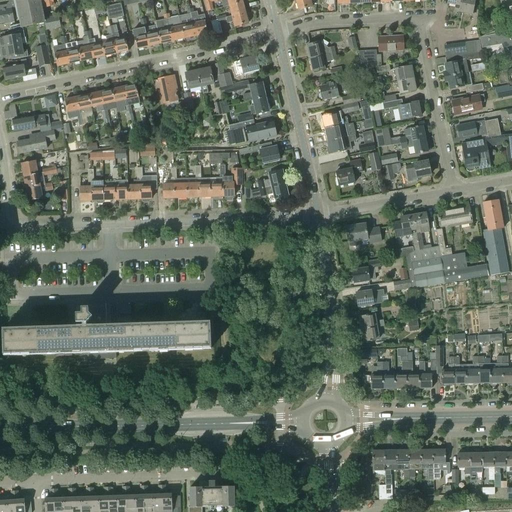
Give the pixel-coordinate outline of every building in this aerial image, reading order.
[(14,0),(18,14),(19,20),(20,28),(43,24),(45,30),(52,29),(50,19),(43,20),(40,5),(47,3),(46,0),(14,0)] [(294,0),(298,11),(311,7),(310,2),(316,0),(315,0),(294,0)] [(447,0),(447,4),(455,5),(453,11),(458,12),(459,6),(460,6),(460,0),(447,0)] [(459,6),(458,12),(471,15),(474,0),(460,0),(460,6),(459,6)] [(242,2),(228,6),(231,16),(244,13),(242,2)] [(120,4),(105,7),(108,20),(123,17),(120,4)] [(95,10),(86,12),(87,18),(95,17),(94,15),(96,15),(96,16),(104,14),(103,7),(95,9),(95,10)] [(10,9),(0,10),(0,23),(3,23),(4,24),(13,23),(13,21),(19,20),(18,14),(11,15),(10,9)] [(231,16),(225,18),(226,20),(225,20),(226,23),(232,22),(233,27),(247,24),(244,13),(231,16)] [(187,14),(178,16),(180,26),(180,27),(183,39),(195,37),(191,18),(188,18),(187,14)] [(170,23),(167,23),(168,29),(169,29),(171,42),(183,39),(180,27),(180,26),(178,16),(169,18),(170,23)] [(197,17),(193,17),(191,18),(195,37),(207,34),(204,21),(198,23),(197,17)] [(155,22),(156,26),(160,44),(171,42),(169,29),(168,29),(167,23),(164,24),(163,20),(155,22)] [(213,31),(219,30),(217,22),(217,20),(211,21),(213,31)] [(145,23),(143,24),(148,47),(160,44),(156,26),(146,28),(145,23)] [(141,29),(132,31),(136,50),(148,47),(143,24),(140,24),(141,29)] [(503,28),(479,37),(481,48),(500,44),(507,61),(511,58),(511,30),(504,33),(503,28)] [(116,30),(111,31),(116,54),(128,51),(125,39),(119,40),(116,30)] [(9,37),(0,38),(0,48),(21,45),(20,38),(24,38),(22,31),(8,34),(9,37)] [(106,43),(101,44),(104,57),(116,54),(111,31),(108,32),(109,36),(105,37),(106,43)] [(90,36),(84,37),(85,41),(88,40),(89,46),(92,59),(104,57),(101,44),(95,45),(94,39),(91,40),(90,36)] [(353,37),(347,39),(349,50),(356,48),(353,37)] [(402,37),(377,38),(378,52),(403,51),(402,37)] [(60,53),(54,54),(57,67),(69,64),(64,41),(61,42),(62,46),(58,47),(60,53)] [(66,41),(64,41),(69,64),(80,62),(77,49),(72,50),(70,44),(67,45),(66,41)] [(318,43),(306,46),(309,59),(328,55),(335,53),(333,47),(326,49),(326,48),(319,43),(318,44),(318,43)] [(465,55),(463,43),(452,45),(454,57),(465,55)] [(21,45),(0,48),(0,55),(1,59),(12,57),(13,60),(27,57),(26,51),(22,51),(21,45)] [(45,46),(35,48),(39,67),(50,64),(45,46)] [(89,46),(77,49),(80,62),(92,59),(89,46)] [(380,55),(375,55),(375,51),(357,52),(360,64),(361,70),(360,71),(361,75),(367,73),(366,70),(374,68),(380,67),(380,55)] [(328,55),(309,59),(312,73),(324,70),(323,63),(330,62),(330,61),(336,59),(335,53),(328,55)] [(480,57),(480,53),(465,55),(454,57),(444,58),(446,64),(444,65),(445,72),(442,73),(443,78),(468,73),(465,59),(480,57)] [(255,57),(233,63),(236,73),(242,72),(243,74),(258,70),(255,57)] [(221,63),(215,65),(217,77),(220,88),(232,85),(229,74),(224,75),(221,63)] [(22,64),(2,68),(5,80),(35,75),(34,70),(24,71),(22,64)] [(388,65),(380,67),(374,68),(376,74),(389,71),(388,65)] [(340,67),(329,70),(331,77),(339,75),(340,78),(343,77),(340,67)] [(410,67),(394,70),(397,82),(412,79),(410,67)] [(204,70),(197,71),(200,87),(202,95),(208,94),(206,86),(213,84),(209,69),(208,69),(208,68),(204,69),(204,70)] [(192,72),(184,74),(188,90),(200,87),(197,71),(197,70),(191,71),(192,72)] [(502,72),(497,73),(499,85),(506,84),(505,75),(503,75),(502,72)] [(468,73),(443,78),(444,83),(447,82),(449,90),(464,87),(465,93),(482,90),(481,84),(471,86),(468,73)] [(174,76),(158,80),(163,104),(177,101),(174,84),(175,84),(174,76)] [(412,79),(397,82),(399,94),(415,91),(412,79)] [(326,86),(319,88),(322,100),(338,97),(336,90),(347,88),(345,80),(334,82),(326,84),(326,86)] [(244,82),(234,84),(235,91),(246,89),(244,82)] [(250,93),(242,95),(244,103),(252,101),(265,98),(262,84),(249,86),(250,93)] [(135,85),(123,87),(128,110),(131,110),(130,106),(139,103),(135,85)] [(511,86),(509,87),(509,85),(501,87),(503,97),(511,95),(511,86)] [(123,87),(111,90),(115,109),(116,109),(117,113),(125,112),(124,107),(125,107),(126,111),(128,110),(123,87)] [(111,90),(100,93),(105,115),(108,115),(107,111),(115,109),(111,90)] [(100,93),(88,95),(91,108),(96,107),(97,113),(101,112),(102,116),(105,115),(100,93)] [(189,93),(183,95),(185,102),(187,110),(193,109),(189,93)] [(358,94),(341,98),(342,104),(337,105),(337,107),(339,107),(356,103),(360,102),(358,94)] [(500,94),(490,97),(491,103),(502,100),(500,94)] [(88,95),(76,98),(79,110),(80,116),(77,117),(78,121),(93,118),(91,108),(88,95)] [(380,98),(382,104),(396,101),(394,95),(380,98)] [(478,96),(451,102),(453,108),(451,110),(452,114),(454,114),(454,116),(481,110),(478,96)] [(54,105),(52,97),(39,100),(41,107),(42,108),(54,105)] [(76,98),(64,100),(67,113),(79,110),(76,98)] [(251,114),(241,116),(242,123),(253,120),(252,116),(268,112),(265,98),(252,101),(253,107),(250,108),(251,114)] [(401,100),(396,101),(382,104),(383,110),(398,107),(400,121),(420,117),(417,102),(402,105),(401,100)] [(185,102),(179,103),(181,113),(187,112),(187,110),(185,102)] [(358,111),(356,103),(339,107),(341,114),(358,111)] [(366,112),(360,114),(362,127),(361,127),(361,129),(369,128),(366,112)] [(337,114),(322,118),(325,130),(340,127),(339,126),(337,114)] [(27,117),(12,120),(14,133),(30,130),(30,129),(40,128),(40,132),(53,130),(54,131),(63,129),(62,123),(53,125),(45,127),(43,117),(33,119),(33,118),(28,119),(27,117)] [(473,123),(457,126),(459,140),(476,137),(487,135),(488,138),(499,136),(495,119),(484,121),(484,123),(474,125),(473,123)] [(236,124),(238,129),(242,128),(245,128),(249,143),(275,137),(272,121),(254,126),(253,121),(236,124)] [(340,127),(325,130),(328,142),(342,139),(342,138),(347,137),(344,125),(339,126),(340,127)] [(147,126),(140,128),(143,141),(148,139),(148,137),(149,137),(147,126)] [(410,135),(401,137),(402,143),(407,141),(407,143),(425,139),(424,135),(427,134),(425,127),(422,127),(409,129),(410,135)] [(242,128),(238,129),(224,132),(227,147),(245,143),(242,128)] [(388,128),(376,130),(379,147),(391,145),(388,128)] [(40,138),(17,143),(19,154),(46,149),(45,143),(55,141),(53,131),(39,134),(40,138)] [(183,134),(184,150),(193,150),(192,133),(183,134)] [(463,153),(461,153),(463,163),(465,163),(466,169),(467,171),(468,172),(472,171),(473,170),(473,168),(482,166),(482,169),(488,168),(488,166),(485,149),(493,147),(491,140),(507,137),(510,155),(508,155),(509,163),(511,162),(511,134),(481,140),(481,141),(461,144),(463,153)] [(130,136),(121,137),(122,144),(131,142),(130,136)] [(104,141),(99,142),(99,147),(117,145),(116,138),(104,140),(104,141)] [(342,139),(328,142),(330,154),(345,151),(342,139)] [(407,141),(402,143),(403,148),(408,147),(410,154),(414,153),(414,155),(427,152),(425,139),(407,143),(407,141)] [(96,143),(87,144),(88,151),(97,150),(96,143)] [(372,143),(360,146),(362,153),(374,151),(372,143)] [(154,144),(139,144),(140,157),(154,157),(154,144)] [(250,154),(259,151),(262,164),(279,160),(276,147),(270,149),(269,144),(248,148),(250,154)] [(377,153),(367,155),(371,171),(381,169),(377,153)] [(395,154),(379,157),(381,166),(398,163),(398,161),(396,162),(395,154)] [(350,169),(335,172),(338,187),(354,183),(352,174),(362,172),(359,161),(349,163),(350,169)] [(35,162),(21,164),(23,177),(38,174),(35,162)] [(413,166),(405,168),(406,173),(415,172),(416,178),(430,175),(427,162),(413,165),(413,166)] [(163,179),(162,180),(163,199),(174,199),(173,165),(170,165),(168,166),(167,168),(167,172),(170,172),(171,180),(166,180),(165,179),(163,179)] [(173,165),(174,199),(186,198),(185,179),(176,180),(176,168),(173,168),(173,165)] [(390,166),(383,168),(385,182),(393,180),(390,166)] [(264,180),(257,181),(258,189),(284,184),(281,171),(277,172),(276,167),(263,170),(264,175),(268,174),(270,180),(264,181),(264,180)] [(43,173),(38,174),(23,177),(26,190),(45,186),(43,176),(57,174),(56,168),(42,171),(43,173)] [(133,187),(127,187),(128,200),(140,200),(139,169),(136,169),(137,178),(133,178),(133,187)] [(142,169),(139,169),(140,200),(142,200),(142,202),(143,203),(148,203),(149,202),(149,200),(151,200),(150,178),(142,178),(142,169)] [(224,171),(222,172),(222,173),(223,197),(225,197),(225,199),(226,201),(231,201),(232,199),(232,197),(233,197),(233,186),(243,186),(242,170),(231,170),(231,178),(225,178),(224,171)] [(197,172),(197,174),(198,198),(210,198),(210,184),(210,179),(200,179),(200,172),(197,172)] [(210,184),(210,198),(223,197),(222,173),(219,174),(219,178),(216,179),(216,184),(210,184)] [(195,179),(185,179),(186,198),(198,198),(197,174),(195,174),(195,179)] [(115,177),(112,177),(112,182),(115,182),(115,187),(115,201),(128,200),(127,187),(121,187),(121,182),(118,182),(117,175),(115,175),(115,177)] [(90,178),(88,178),(88,183),(91,183),(91,188),(91,202),(96,201),(96,203),(97,205),(102,204),(103,203),(103,201),(103,188),(103,182),(93,182),(93,176),(90,176),(90,178)] [(284,184),(258,189),(260,197),(267,195),(273,194),(274,199),(287,196),(284,184)] [(45,186),(26,190),(28,202),(42,200),(41,193),(53,191),(52,185),(45,186)] [(115,187),(103,188),(103,201),(115,201),(115,187)] [(91,188),(80,188),(80,202),(91,202),(91,188)] [(498,201),(482,204),(487,231),(482,232),(490,276),(508,273),(500,229),(503,229),(498,201)] [(468,206),(455,209),(458,226),(471,224),(468,206)] [(448,211),(437,213),(440,227),(448,226),(449,228),(458,226),(455,209),(448,210),(448,211)] [(425,214),(412,216),(417,242),(413,243),(414,252),(409,254),(409,255),(414,289),(488,276),(486,265),(466,268),(464,253),(451,256),(446,257),(440,258),(438,247),(430,248),(430,245),(422,247),(420,234),(428,232),(425,214)] [(400,222),(393,224),(395,238),(411,236),(413,243),(417,242),(412,216),(400,219),(400,222)] [(365,225),(345,228),(347,243),(349,243),(349,246),(355,246),(360,244),(360,241),(367,240),(368,244),(380,242),(378,229),(366,230),(365,225)] [(446,257),(444,249),(441,230),(435,231),(438,247),(440,258),(446,257)] [(367,268),(352,271),(354,284),(375,280),(374,274),(378,273),(377,268),(380,267),(380,266),(389,265),(388,260),(366,263),(367,268)] [(409,281),(393,283),(394,292),(410,289),(409,281)] [(370,291),(355,294),(357,307),(372,305),(371,298),(377,297),(376,291),(370,292),(370,291)] [(412,303),(398,305),(399,311),(413,309),(412,303)] [(130,315),(130,305),(115,305),(115,315),(130,315)] [(210,325),(192,326),(175,326),(157,327),(140,328),(123,328),(106,329),(98,329),(97,323),(88,314),(88,309),(81,309),(81,314),(75,315),(76,327),(71,328),(64,328),(64,325),(54,325),(38,326),(38,331),(37,331),(20,332),(2,332),(3,356),(20,355),(37,354),(55,354),(72,353),(84,353),(84,357),(89,357),(107,356),(116,356),(115,352),(124,352),(141,351),(158,350),(175,350),(193,349),(211,349),(210,325)] [(374,315),(358,317),(360,330),(376,327),(383,326),(383,321),(375,322),(374,315)] [(416,322),(406,323),(408,333),(418,332),(416,322)] [(376,327),(360,330),(362,342),(378,340),(376,327)] [(406,349),(397,349),(397,353),(397,357),(399,357),(406,357),(406,354),(406,349)] [(411,357),(406,357),(406,363),(406,370),(407,389),(419,389),(419,375),(412,375),(411,357)] [(458,357),(453,358),(453,384),(466,384),(465,370),(458,371),(458,357)] [(472,365),(465,365),(465,370),(466,384),(478,384),(477,370),(477,365),(477,357),(472,357),(472,365)] [(507,357),(502,357),(502,365),(502,370),(502,383),(511,383),(511,359),(511,370),(507,370),(507,357)] [(448,371),(441,371),(441,385),(453,384),(453,358),(447,358),(448,366),(448,371)] [(424,362),(418,362),(419,375),(419,389),(431,389),(431,375),(424,375),(424,362)] [(377,376),(364,376),(364,384),(370,384),(370,390),(382,390),(382,363),(377,363),(377,376)] [(387,363),(382,363),(382,390),(394,389),(394,376),(388,376),(387,363)] [(401,376),(394,376),(394,389),(407,389),(406,370),(406,363),(401,363),(401,376)] [(489,370),(477,370),(478,384),(490,384),(489,370)] [(502,370),(489,370),(490,384),(502,383),(502,370)] [(445,450),(432,451),(433,477),(438,477),(438,467),(443,467),(443,465),(445,465),(445,450)] [(396,451),(384,452),(384,470),(396,470),(396,451)] [(408,451),(396,451),(396,470),(403,470),(403,478),(409,478),(409,465),(408,451)] [(420,451),(408,451),(409,465),(409,478),(414,478),(414,470),(420,470),(420,451)] [(432,451),(420,451),(420,470),(427,470),(428,478),(433,477),(432,451)] [(384,452),(372,452),(372,479),(384,478),(384,470),(384,452)] [(505,453),(493,454),(494,491),(494,488),(500,488),(500,473),(499,473),(499,468),(506,467),(505,453)] [(469,454),(457,454),(457,468),(464,468),(464,475),(469,475),(469,454)] [(481,454),(469,454),(469,475),(469,481),(475,481),(475,477),(480,477),(480,472),(482,472),(481,468),(481,454)] [(493,454),(481,454),(481,468),(488,468),(488,473),(489,491),(494,491),(493,454)] [(147,486),(144,487),(144,511),(153,511),(153,495),(149,495),(149,492),(147,492),(147,486)] [(157,495),(153,495),(153,511),(162,511),(162,486),(158,486),(158,492),(157,492),(157,495)] [(165,486),(162,486),(162,511),(172,511),(172,508),(178,508),(177,496),(171,496),(171,494),(167,494),(167,492),(165,492),(165,486)] [(121,496),(117,496),(117,511),(126,511),(126,487),(122,487),(123,493),(121,493),(121,496)] [(129,487),(126,487),(126,511),(135,511),(135,496),(131,496),(131,490),(129,490),(129,487)] [(139,496),(135,496),(135,511),(144,511),(144,487),(140,487),(140,493),(139,493),(139,496)] [(222,490),(212,490),(212,507),(222,506),(222,507),(223,507),(223,487),(222,487),(222,490)] [(234,487),(223,487),(223,507),(234,507),(234,487)] [(108,494),(108,497),(108,511),(117,511),(117,496),(113,496),(113,494),(112,494),(111,488),(108,488),(108,494)] [(201,488),(190,488),(190,508),(201,508),(201,488)] [(201,488),(201,508),(202,508),(202,507),(212,507),(212,490),(202,490),(201,488)] [(10,501),(6,501),(6,511),(15,511),(15,500),(15,497),(14,491),(11,491),(11,497),(10,501)] [(90,511),(90,497),(81,498),(81,511),(90,511)] [(99,511),(99,497),(90,497),(90,511),(99,511)] [(108,511),(108,497),(99,497),(99,511),(108,511)] [(63,511),(63,498),(54,499),(54,511),(63,511)] [(63,498),(63,511),(72,511),(72,498),(63,498)] [(81,511),(81,498),(72,498),(72,511),(81,511)] [(25,499),(15,500),(15,511),(31,511),(31,508),(25,508),(25,499)] [(54,511),(54,499),(44,499),(44,511),(54,511)]
